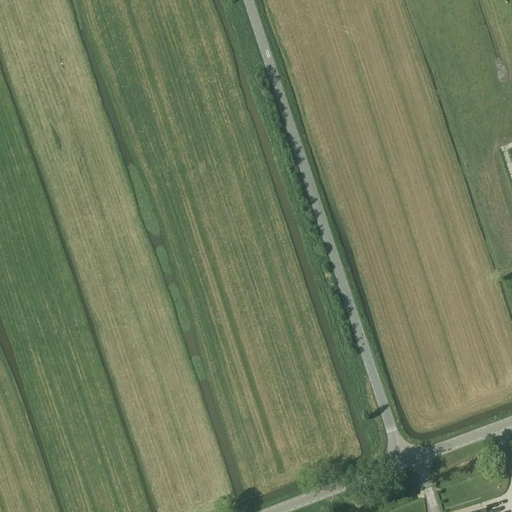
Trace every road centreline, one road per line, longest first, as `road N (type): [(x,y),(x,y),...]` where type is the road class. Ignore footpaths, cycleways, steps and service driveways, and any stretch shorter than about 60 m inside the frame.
road 1 (unclassified): [(403,464),(243,0)]
road 2 (unclassified): [(274,511),(403,464)]
